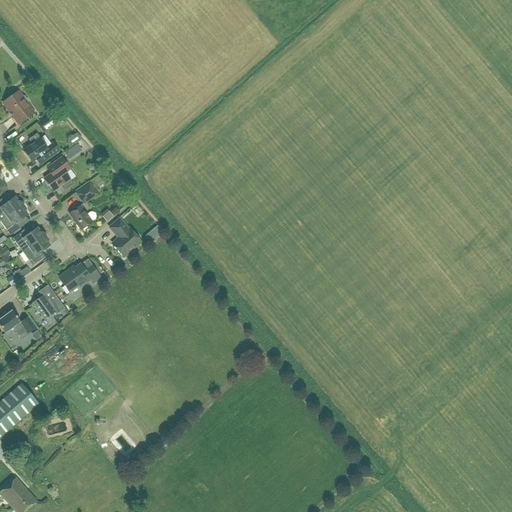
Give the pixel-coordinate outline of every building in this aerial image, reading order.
[(13,116),(12,117),(18,125),(34,113),(26,103),(27,103),(27,101),(24,97),(22,97),(18,92),(2,103),(9,113),(10,112),(13,116)] [(58,111),(51,116),(56,122),(62,118),(58,111)] [(43,132),(43,131),(56,122),(51,116),(50,114),(37,124),(43,132)] [(46,148),(39,139),(36,135),(29,140),(32,144),(23,151),(31,162),(35,159),(39,165),(58,151),(53,144),(46,148)] [(48,186),(52,192),(69,179),(61,168),(66,164),(61,158),(46,169),(51,174),(44,179),(45,181),(44,182),(47,186),(48,186)] [(89,185),(76,194),(83,204),(96,194),(89,185)] [(0,221),(23,205),(21,202),(18,202),(14,197),(3,205),(0,200),(0,221)] [(16,223),(27,215),(24,211),(25,208),(23,205),(0,221),(0,222),(9,235),(20,228),(16,223)] [(92,212),(90,213),(86,215),(80,206),(69,214),(80,230),(92,222),(91,221),(94,219),(95,217),(95,215),(94,213),(92,212)] [(128,230),(119,219),(109,228),(116,236),(117,235),(119,238),(111,244),(123,258),(140,242),(129,229),(128,230)] [(12,239),(22,252),(45,236),(43,233),(40,232),(37,228),(25,236),(22,231),(12,239)] [(22,252),(32,266),(44,257),(41,252),(50,246),(46,241),(47,238),(45,236),(22,252)] [(0,247),(0,256),(5,264),(9,261),(7,257),(1,250),(0,247)] [(90,280),(93,284),(101,278),(92,266),(85,271),(80,264),(69,272),(68,270),(58,278),(69,293),(78,286),(79,288),(90,280)] [(64,309),(47,285),(35,294),(39,299),(38,300),(34,299),(34,302),(32,303),(33,305),(33,308),(36,308),(40,314),(40,318),(43,318),(44,319),(46,319),(49,319),(49,316),(53,313),(55,315),(58,313),(61,314),(62,310),(64,309)] [(25,331),(27,334),(35,328),(27,317),(20,322),(11,311),(0,319),(0,327),(4,334),(12,328),(18,336),(25,331)] [(24,338),(26,346),(36,343),(33,335),(24,338)] [(0,435),(23,416),(37,404),(21,384),(0,401),(0,435)] [(0,494),(15,511),(24,511),(36,502),(16,479),(0,493),(0,494)]
